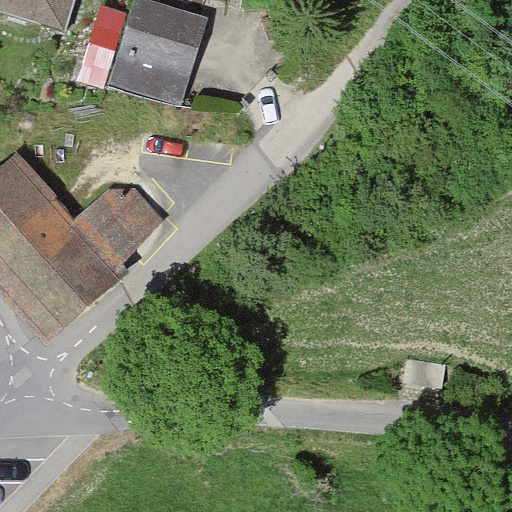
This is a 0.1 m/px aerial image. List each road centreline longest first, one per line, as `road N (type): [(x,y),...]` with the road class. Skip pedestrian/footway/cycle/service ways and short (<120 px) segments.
road 1 (track): [(29,379),(244,200),(423,0)]
road 2 (residential): [(511,442),(419,424),(271,413),(81,415),(29,379)]
